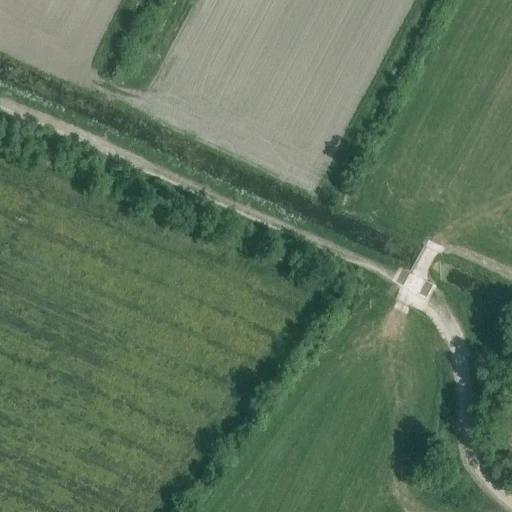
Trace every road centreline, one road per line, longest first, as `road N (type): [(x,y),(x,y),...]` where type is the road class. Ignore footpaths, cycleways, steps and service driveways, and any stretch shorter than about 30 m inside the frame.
road 1 (track): [(511,507),(481,492),(464,460),(461,353),(426,296),(0,101)]
road 2 (unknown): [(511,288),(424,256),(412,289)]
